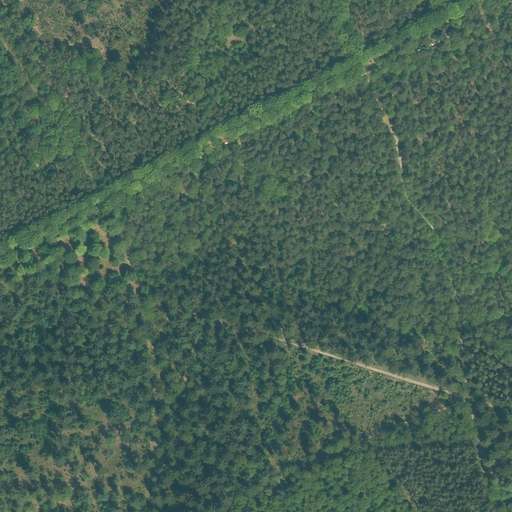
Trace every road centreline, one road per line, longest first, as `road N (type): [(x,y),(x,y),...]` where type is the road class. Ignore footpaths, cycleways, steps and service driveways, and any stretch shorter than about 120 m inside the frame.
road 1 (track): [(225,511),(304,467),(467,400)]
road 2 (track): [(145,302),(156,388),(146,511)]
road 3 (track): [(0,37),(104,199)]
road 4 (track): [(467,400),(284,344)]
road 5 (track): [(364,63),(225,135)]
road 6 (track): [(364,63),(392,121),(411,207)]
road 7 (track): [(145,302),(72,289),(0,293)]
road 8 (track): [(284,344),(145,302)]
road 9 (track): [(225,135),(104,199)]
road 10 (track): [(484,0),(364,63)]
